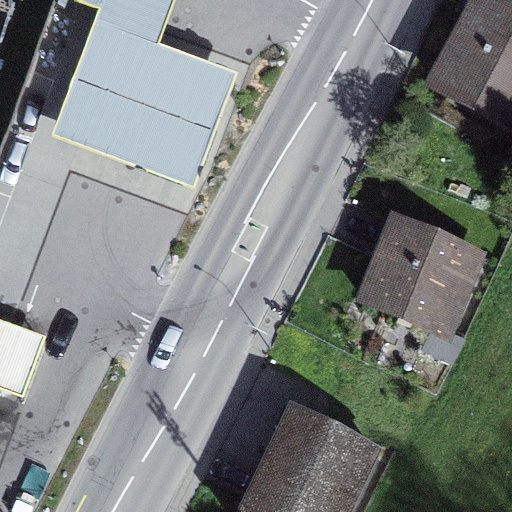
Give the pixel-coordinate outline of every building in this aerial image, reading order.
[(161,44),(177,0),(68,0),(98,11),(52,136),(192,188),(235,71),(161,44)] [(511,19),(485,5),(439,91),(511,130),(511,19)] [(367,304),(435,331),(425,356),(453,367),(463,342),(446,336),(475,261),(396,229),(367,304)] [(47,336),(0,318),(0,390),(24,399),(47,336)] [(350,511),(378,456),(292,415),(244,511),(350,511)]
